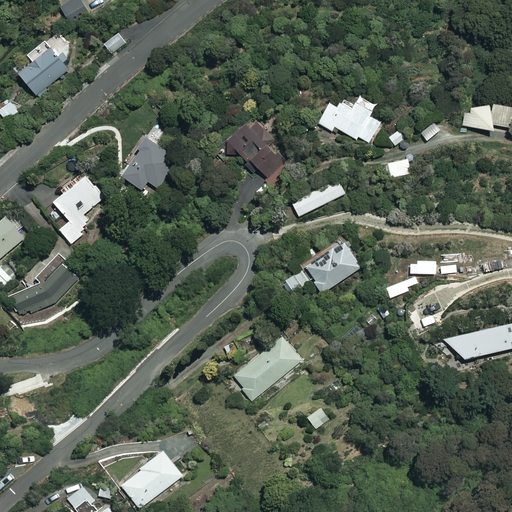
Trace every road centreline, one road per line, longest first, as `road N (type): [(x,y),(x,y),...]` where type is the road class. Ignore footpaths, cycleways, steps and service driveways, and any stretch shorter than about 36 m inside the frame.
road 1 (residential): [(0,367),(60,363),(96,348),(225,241),(239,242),(249,259),(223,300),(0,508)]
road 2 (residential): [(205,0),(0,181)]
